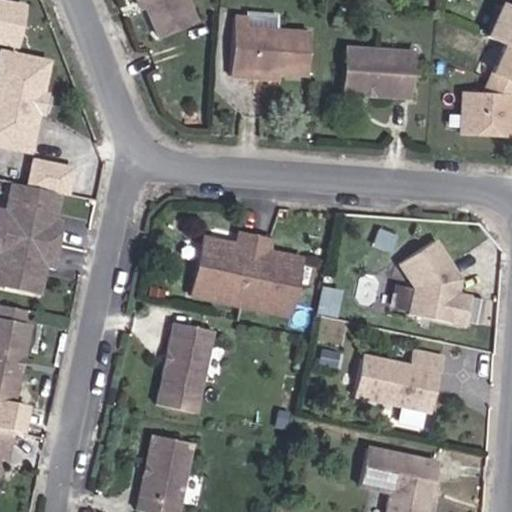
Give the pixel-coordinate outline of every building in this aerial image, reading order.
[(155,44),(191,27),(177,0),(129,0),(132,5),(137,8),(155,44)] [(511,11),(506,8),(487,41),(505,50),(479,102),(459,100),(456,139),(507,142),(510,104),(511,100),(511,11)] [(0,12),(0,47),(12,50),(18,16),(0,12)] [(274,36),(275,21),(242,19),(242,24),(242,34),(274,36)] [(303,81),(305,38),(274,36),(242,34),(242,24),(230,23),(226,82),(249,83),(249,77),(303,81)] [(407,104),(409,76),(393,75),(394,58),(340,55),(336,99),(407,104)] [(393,75),(409,76),(410,59),(394,58),(393,75)] [(0,152),(23,157),(31,118),(35,101),(41,69),(0,60),(0,152)] [(35,101),(31,118),(39,120),(42,103),(35,101)] [(55,199),(61,200),(66,176),(29,168),(24,193),(55,199)] [(55,199),(24,193),(7,190),(1,219),(0,225),(0,295),(35,302),(42,267),(49,234),(55,199)] [(56,236),(49,234),(42,267),(49,269),(56,236)] [(199,243),(186,302),(284,322),(296,264),(263,257),(265,246),(234,239),(231,251),(199,243)] [(408,293),(403,319),(459,330),(460,327),(465,302),(452,299),(453,282),(427,245),(392,268),(408,293)] [(480,305),(465,302),(460,327),(474,330),(480,305)] [(0,409),(9,411),(25,333),(0,328),(0,409)] [(153,411),(194,420),(210,337),(169,329),(153,411)] [(425,417),(434,378),(437,378),(440,362),(408,356),(405,371),(356,361),(348,401),(425,417)] [(176,511),(189,448),(150,440),(134,511),(176,511)] [(424,490),(429,466),(362,452),(354,490),(385,496),(381,511),(419,511),(422,503),(418,497),(420,489),(424,490)]
